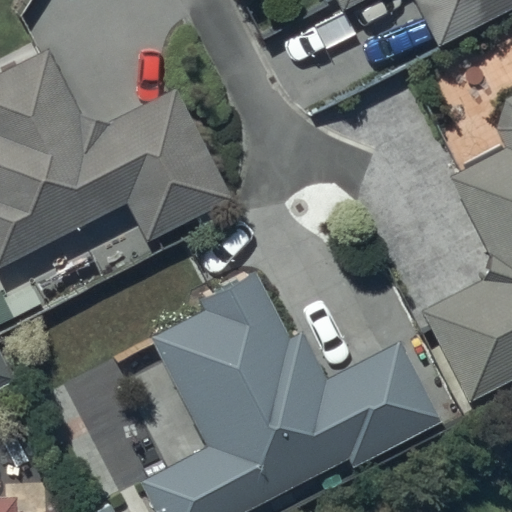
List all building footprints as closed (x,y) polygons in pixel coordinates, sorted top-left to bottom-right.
[(511,0),(332,0),(339,13),(362,0),(407,0),(434,49),(511,7),(511,0)] [(47,51),(0,75),(0,270),(123,207),(142,244),(228,200),(172,92),(106,126),(80,116),(47,51)] [(499,150),(445,178),(484,255),(477,278),(417,313),(467,401),(511,377),(511,90),(510,92),(508,93),(506,95),(504,96),(502,98),(500,100),(498,103),(496,105),(495,107),(494,110),(493,112),(492,115),(491,118),(491,121),(490,123),(490,126),(490,129),(491,132),(499,150)] [(204,309),(148,339),(208,450),(139,487),(152,511),(248,511),(345,460),(350,469),(440,421),(396,339),(324,377),(299,329),(286,336),(251,272),(199,300),(204,309)] [(0,386),(12,381),(0,358),(0,386)] [(0,511),(13,511),(13,496),(0,496),(0,511)]
